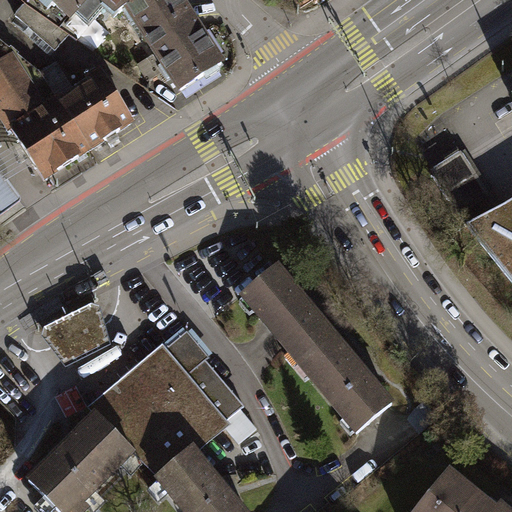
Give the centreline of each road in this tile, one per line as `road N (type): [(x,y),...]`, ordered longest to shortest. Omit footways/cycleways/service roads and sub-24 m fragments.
road 1 (primary): [(319,131),(506,0)]
road 2 (secondary): [(368,250),(511,414)]
road 3 (primary): [(291,93),(183,159),(149,202)]
road 4 (primary): [(0,296),(149,202)]
road 5 (primary): [(424,0),(291,93)]
road 6 (primary): [(149,202),(213,192),(289,148)]
road 7 (secondary): [(289,148),(311,200),(368,250)]
road 8 (secondary): [(368,250),(356,201),(319,131)]
